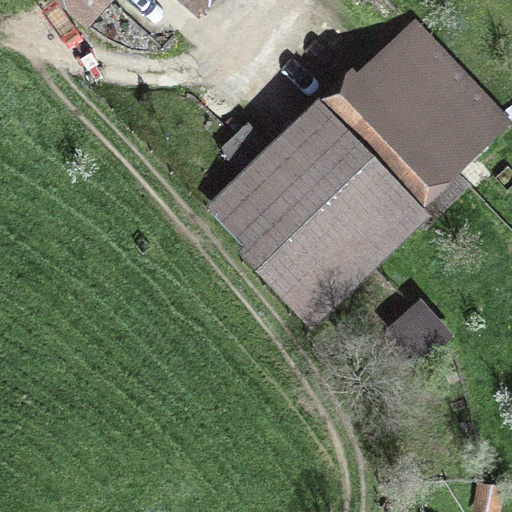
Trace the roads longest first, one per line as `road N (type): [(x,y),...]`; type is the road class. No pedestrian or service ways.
road 1 (track): [(0,17),(278,325),(340,422),(350,511)]
road 2 (track): [(0,32),(170,70),(209,54)]
